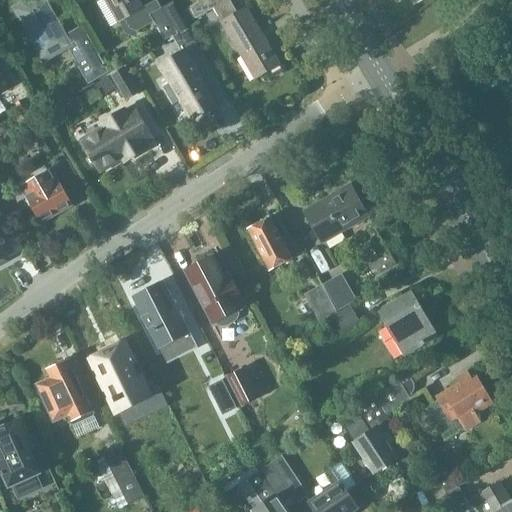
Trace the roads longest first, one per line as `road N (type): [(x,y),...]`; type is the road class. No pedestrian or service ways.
road 1 (residential): [(0,328),(345,93)]
road 2 (tertiary): [(511,296),(379,73)]
